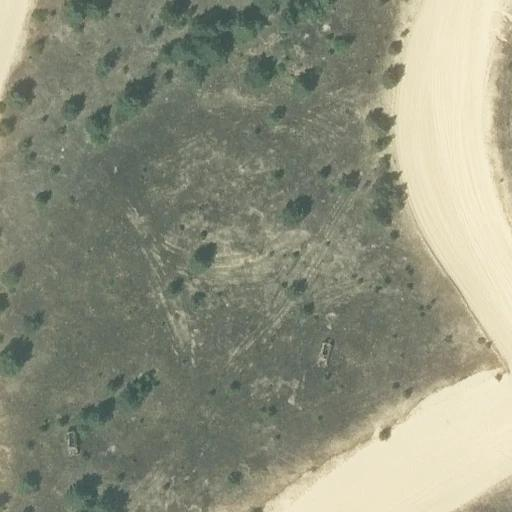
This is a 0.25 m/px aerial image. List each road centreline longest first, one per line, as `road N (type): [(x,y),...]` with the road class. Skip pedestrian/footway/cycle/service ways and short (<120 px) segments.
road 1 (track): [(511,285),(443,144),(441,84),(461,0)]
road 2 (track): [(511,443),(398,511)]
